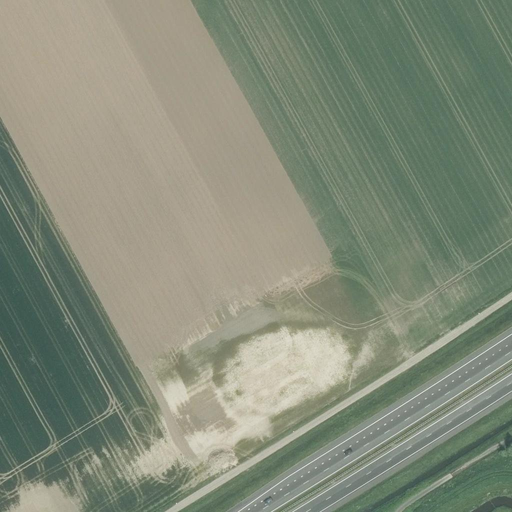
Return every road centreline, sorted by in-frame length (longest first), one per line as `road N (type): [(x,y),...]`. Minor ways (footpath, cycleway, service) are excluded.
road 1 (unclassified): [(171,511),(511,296)]
road 2 (motorway): [(511,350),(259,511)]
road 3 (motorway): [(304,511),(511,383)]
